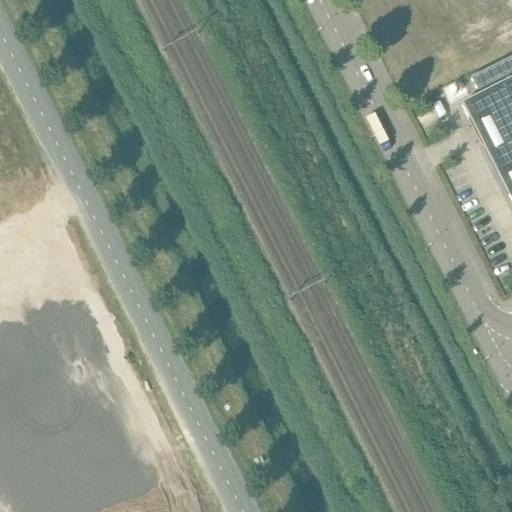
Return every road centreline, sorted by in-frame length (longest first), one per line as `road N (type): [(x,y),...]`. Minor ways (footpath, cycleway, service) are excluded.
road 1 (unclassified): [(242,511),(0,31)]
road 2 (tertiary): [(481,319),(319,0)]
